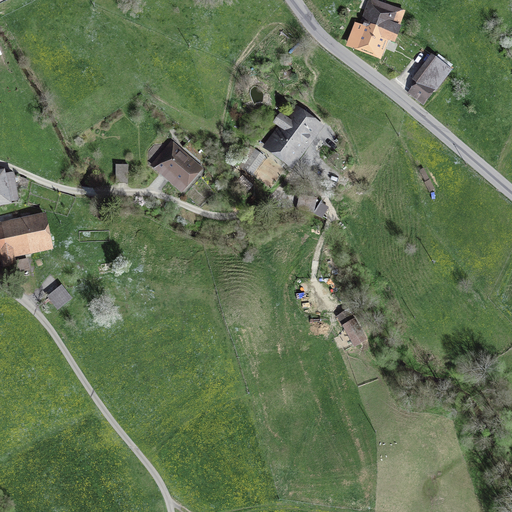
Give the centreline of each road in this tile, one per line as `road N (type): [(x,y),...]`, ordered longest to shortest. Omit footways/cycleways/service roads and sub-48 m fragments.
road 1 (unknown): [(0,163),(73,190),(150,193),(223,216),(273,196),(309,152)]
road 2 (unclassified): [(292,0),(329,43),(511,194)]
road 3 (track): [(170,511),(161,486),(50,328),(0,281)]
